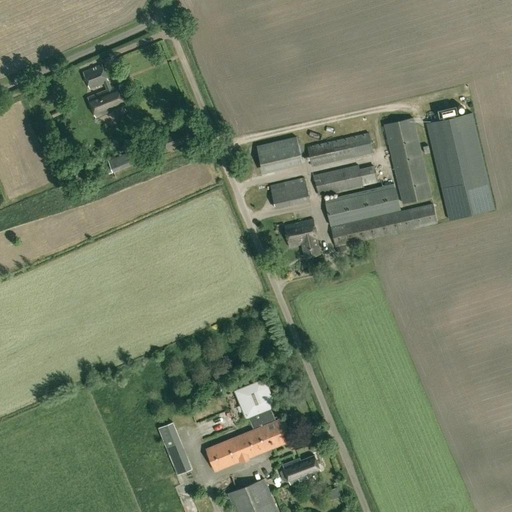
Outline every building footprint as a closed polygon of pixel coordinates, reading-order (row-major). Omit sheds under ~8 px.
[(119,85),(111,88),(102,64),(83,72),(90,88),(104,83),(107,89),(88,97),(96,117),(127,105),(119,85)] [(441,109),(455,107),(455,101),(440,102),(441,109)] [(403,203),(431,196),(413,118),(385,124),(403,203)] [(167,149),(186,142),(182,131),(163,137),(167,149)] [(371,132),(309,143),(313,163),(375,152),(371,132)] [(291,136),(260,142),(264,166),(302,159),(299,144),(293,145),(291,136)] [(124,169),(139,163),(136,154),(120,161),(124,169)] [(400,207),(395,178),(378,181),(375,160),(315,171),(319,189),(333,186),(334,193),(327,194),(335,240),(438,222),(434,201),(400,207)] [(305,178),(271,186),(276,208),(310,200),(305,178)] [(289,246),(302,243),(305,256),(320,253),(317,238),(318,238),(313,218),(284,225),(289,246)] [(259,381),(235,390),(247,418),(249,417),(254,430),(207,449),(216,471),(242,460),(242,461),(250,458),(249,457),(293,439),(284,418),(276,421),(271,408),(273,398),(269,387),(259,381)] [(192,469),(173,423),(159,428),(178,475),(192,469)] [(315,455),(302,460),(301,458),(283,464),(290,484),(308,477),(307,475),(321,470),(315,455)] [(275,511),(261,480),(228,494),(236,511),(275,511)]
